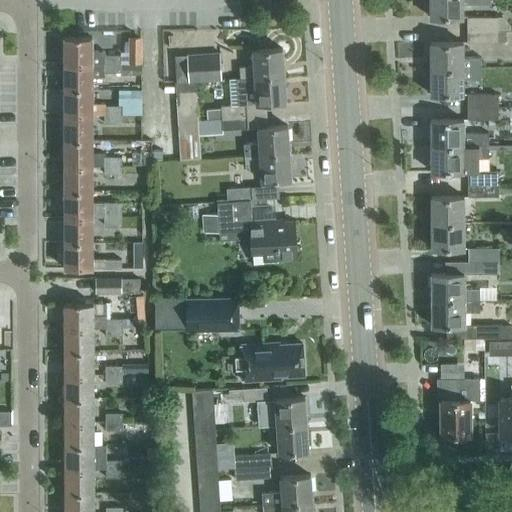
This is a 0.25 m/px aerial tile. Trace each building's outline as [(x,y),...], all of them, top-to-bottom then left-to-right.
[(490,0),(429,0),(430,17),(463,16),(463,4),(491,3),(490,0)] [(511,29),(511,17),(467,16),(467,29),(498,29),(511,29)] [(498,42),(498,29),(467,29),(467,42),(498,42)] [(92,54),(92,36),(60,37),(60,51),(64,51),(64,63),(121,62),(121,54),(92,54)] [(130,39),(130,63),(142,63),(141,39),(130,39)] [(430,42),(430,68),(481,67),(481,57),(463,57),(463,42),(430,42)] [(253,50),(254,65),(239,66),(240,77),(284,74),(282,48),(253,50)] [(220,52),(188,54),(190,81),(195,80),(221,78),(220,52)] [(190,81),(188,54),(175,55),(176,81),(190,81)] [(121,72),(121,63),(121,62),(64,63),(64,88),(92,88),(92,77),(105,77),(105,72),(121,72)] [(142,74),(142,63),(130,63),(121,63),(121,72),(121,75),(142,74)] [(464,93),(463,79),(481,79),(481,67),(430,68),(431,94),(464,93)] [(286,101),(284,74),(240,77),(242,104),(246,104),(286,101)] [(190,81),(176,81),(175,82),(176,92),(196,91),(195,80),(190,81)] [(121,113),(121,105),(92,105),(92,88),(64,88),(64,113),(92,113),(104,113),(121,113)] [(120,89),(121,105),(121,113),(142,113),(142,89),(120,89)] [(196,101),(196,91),(176,92),(176,102),(196,101)] [(498,106),(499,94),(468,93),(467,106),(498,106)] [(197,111),(196,101),(176,102),(177,112),(197,111)] [(247,116),(246,104),(242,104),(221,105),(222,107),(222,117),(247,116)] [(498,119),(498,106),(467,106),(467,119),(498,119)] [(222,118),(222,117),(222,107),(206,108),(207,119),(222,118)] [(198,121),(197,111),(177,112),(178,123),(198,121)] [(64,139),(92,139),(92,113),(64,113),(64,139)] [(121,113),(104,113),(104,123),(121,123),(121,113)] [(248,128),(247,116),(222,117),(222,118),(223,129),(248,128)] [(431,119),(431,145),(488,144),(488,132),(464,132),(464,119),(431,119)] [(198,131),(198,121),(178,123),(178,133),(198,131)] [(287,125),(268,126),(258,127),(259,142),(244,143),(245,155),(289,152),(287,125)] [(199,142),(198,131),(178,133),(179,143),(199,142)] [(105,152),(92,152),(92,139),(64,139),(64,164),(92,164),(92,166),(105,165),(105,164),(121,164),(121,156),(105,156),(105,152)] [(200,157),(199,142),(179,143),(180,159),(200,157)] [(489,157),(488,144),(431,145),(431,171),(464,170),(464,157),(489,157)] [(291,178),(289,152),(245,155),(246,166),(260,165),(261,180),(291,178)] [(92,190),(92,166),(92,164),(64,164),(64,190),(92,190)] [(122,174),(121,164),(105,164),(105,165),(104,174),(122,174)] [(499,183),(499,171),(468,171),(468,183),(499,183)] [(499,196),(499,183),(468,183),(468,196),(499,196)] [(254,187),(229,189),(230,200),(250,199),(255,199),(254,187)] [(122,202),(92,202),(92,190),(64,190),(64,216),(92,216),(104,216),(122,216),(122,202)] [(431,196),(431,222),(464,222),(464,196),(431,196)] [(230,200),(217,201),(219,232),(237,230),(237,238),(251,237),(252,250),(253,263),(278,262),(278,257),(296,256),(294,221),(281,222),(281,219),(252,221),(250,199),(230,200)] [(64,241),(92,241),(92,216),(64,216),(64,241)] [(122,224),(122,216),(104,216),(104,225),(122,224)] [(464,248),(464,222),(431,222),(431,248),(464,248)] [(105,258),(92,257),(92,241),(64,241),(64,267),(92,267),(122,268),(122,259),(105,259),(105,258)] [(499,260),(499,248),(468,248),(468,260),(499,260)] [(499,270),(499,260),(468,260),(468,269),(499,270)] [(431,273),(432,299),(480,299),(480,288),(465,288),(465,273),(431,273)] [(140,293),(140,277),(95,277),(95,293),(140,293)] [(465,325),(465,311),(480,311),(480,299),(432,299),(432,325),(465,325)] [(239,328),(239,301),(154,302),(154,329),(239,328)] [(107,313),(93,313),(93,302),(64,303),(64,327),(93,326),(105,326),(123,326),(123,318),(107,318),(107,313)] [(132,326),(132,318),(123,318),(123,326),(132,326)] [(511,337),(511,325),(499,325),(499,324),(470,325),(470,337),(511,337)] [(64,350),(93,350),(93,326),(64,327),(64,350)] [(123,335),(123,326),(105,326),(105,335),(123,335)] [(511,339),(489,339),(489,354),(511,353),(511,339)] [(304,374),(302,343),(279,344),(279,342),(241,344),(243,380),(281,378),(281,375),(304,374)] [(93,374),(93,350),(64,350),(64,374),(93,374)] [(123,374),(123,365),(106,365),(106,374),(123,374)] [(93,397),(93,374),(64,374),(64,397),(93,397)] [(123,382),(123,374),(106,374),(106,382),(123,382)] [(470,399),(481,399),(480,377),(437,378),(437,400),(441,400),(441,434),(470,434),(470,399)] [(511,383),(511,384),(511,398),(500,398),(500,434),(511,433),(511,383)] [(267,399),(266,387),(229,389),(230,402),(267,399)] [(192,390),(193,401),(213,400),(212,389),(192,390)] [(275,398),(277,425),(307,423),(305,396),(275,398)] [(93,421),(93,397),(64,397),(64,421),(93,421)] [(213,410),(213,400),(193,401),(193,412),(213,410)] [(214,421),(213,410),(193,412),(194,422),(214,421)] [(106,412),(106,421),(123,421),(123,412),(106,412)] [(64,445),(93,444),(93,421),(64,421),(64,445)] [(123,429),(123,421),(106,421),(106,429),(123,429)] [(215,431),(214,421),(194,422),(195,433),(215,431)] [(308,449),(307,423),(277,425),(279,451),(308,449)] [(215,442),(215,431),(195,433),(196,443),(215,442)] [(216,452),(215,442),(196,443),(196,454),(216,452)] [(106,456),(93,456),(93,444),(64,445),(65,468),(94,468),(106,468),(123,468),(123,459),(106,459),(106,456)] [(217,463),(216,452),(196,454),(197,464),(217,463)] [(272,464),(271,452),(234,454),(235,467),(246,466),(272,464)] [(218,473),(217,463),(197,464),(198,475),(218,473)] [(273,476),(272,464),(246,466),(235,467),(235,478),(273,476)] [(94,492),(94,468),(65,468),(65,492),(94,492)] [(123,478),(123,468),(106,468),(106,478),(123,478)] [(218,484),(218,473),(198,475),(199,485),(218,484)] [(280,476),(281,490),(262,492),(263,504),(271,504),(271,503),(312,501),(310,474),(280,476)] [(219,494),(218,484),(199,485),(199,496),(219,494)] [(93,511),(94,503),(94,492),(65,492),(64,511),(93,511)] [(220,505),(219,494),(199,496),(200,506),(220,505)] [(312,511),(312,501),(271,503),(271,504),(271,511),(312,511)]
